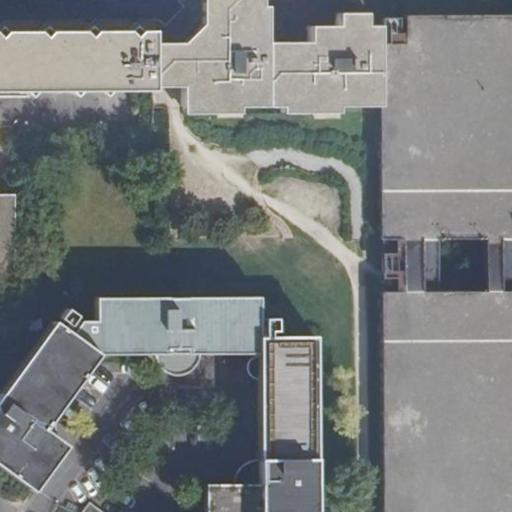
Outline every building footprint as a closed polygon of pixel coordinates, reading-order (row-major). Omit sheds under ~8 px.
[(180,107),(378,106),(378,45),(378,27),(362,27),(362,15),(333,15),(332,28),(305,28),(305,44),(263,44),(263,6),(257,6),(257,1),(256,0),(197,0),(197,1),(197,44),(179,46),(180,83),(180,88),(180,103),(180,107)] [(403,33),(398,34),(397,20),(381,20),(381,45),(378,45),(378,106),(378,241),(399,242),(399,293),(378,293),(378,503),(511,505),(511,16),(403,15),(403,33)] [(0,98),(25,99),(31,93),(65,93),(70,99),(77,93),(95,93),(100,98),(105,93),(152,93),(152,87),(151,53),(132,33),(127,28),(123,32),(90,32),(85,27),(79,32),(75,32),(46,33),(41,27),(34,33),(17,33),(0,33),(0,32),(0,98)] [(151,32),(132,33),(151,53),(151,44),(151,32)] [(161,45),(151,44),(151,53),(163,64),(180,83),(179,46),(161,45)] [(164,87),(180,88),(180,83),(163,64),(151,53),(152,87),(164,87)] [(59,327),(96,353),(99,358),(179,357),(254,357),(254,487),(201,487),(201,511),(311,511),(311,338),(264,338),(264,333),(271,333),(271,321),(259,321),(258,339),(254,338),(254,300),(92,300),(92,324),(75,323),(71,330),(67,327),(73,318),(63,311),(56,321),(60,325),(59,327)] [(298,325),(278,307),(270,316),(289,334),(298,325)] [(0,470),(31,493),(35,488),(63,449),(40,432),(92,357),(99,358),(96,353),(59,327),(58,330),(48,324),(0,391),(0,470)] [(103,511),(90,502),(83,511),(82,511),(103,511)] [(511,511),(511,505),(378,503),(378,511),(511,511)]
